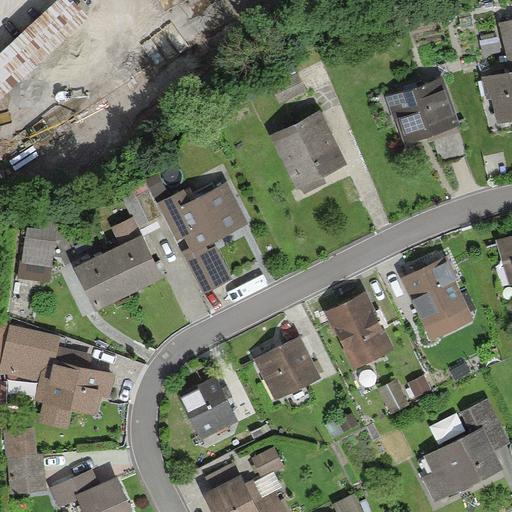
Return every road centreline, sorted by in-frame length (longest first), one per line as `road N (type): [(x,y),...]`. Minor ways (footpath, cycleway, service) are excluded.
road 1 (residential): [(511,195),(439,216),(162,361),(146,394),(142,432),(175,511)]
road 2 (unknown): [(391,240),(315,83)]
